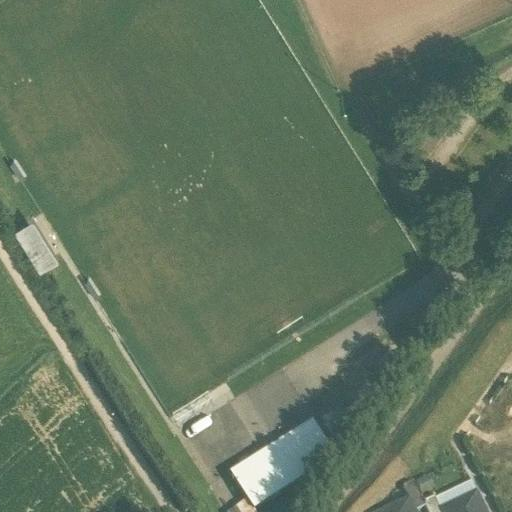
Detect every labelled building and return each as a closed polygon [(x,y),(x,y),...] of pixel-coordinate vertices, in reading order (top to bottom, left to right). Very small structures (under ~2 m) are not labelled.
[(320,431),(238,482),(250,499),(256,510),(257,510),(338,459),(320,431)] [(413,484),(402,489),(409,503),(413,511),(418,511),(425,509),(423,505),(413,484)] [(483,511),(476,496),(441,511),(483,511)] [(250,499),(239,506),(242,511),(257,511),(257,510),(256,510),(250,499)] [(439,511),(434,500),(423,505),(425,509),(426,511),(439,511)] [(413,511),(409,503),(389,511),(413,511)]
